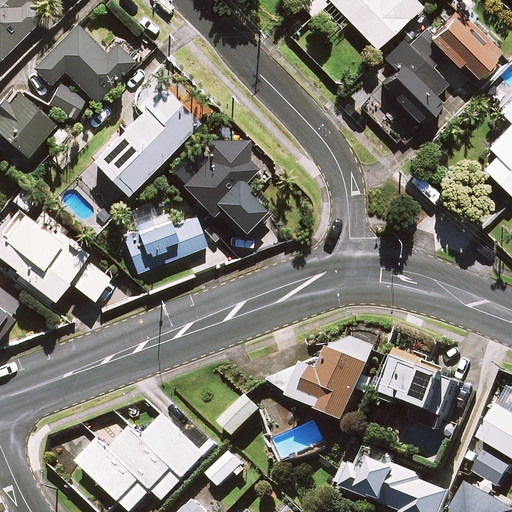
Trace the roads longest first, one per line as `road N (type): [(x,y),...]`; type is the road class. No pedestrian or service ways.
road 1 (tertiary): [(353,275),(0,400)]
road 2 (residential): [(187,0),(333,152),(348,195),(353,275)]
road 3 (tertiary): [(511,317),(435,286),(353,275)]
